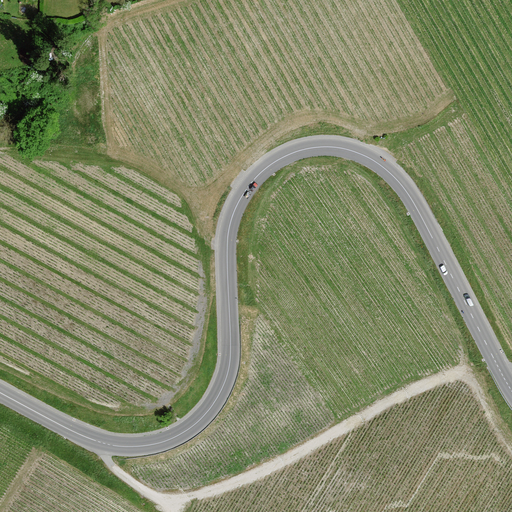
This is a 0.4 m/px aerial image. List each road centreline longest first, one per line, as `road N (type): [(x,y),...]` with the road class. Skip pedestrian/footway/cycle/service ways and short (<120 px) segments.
road 1 (tertiary): [(0,391),(114,445),(162,442),(187,430),(216,398),(230,361),(227,240),(235,208),(261,172),(319,147),(369,157),(402,185),(500,371)]
road 2 (track): [(163,503),(238,481),(452,373),(470,376),(511,447)]
road 3 (track): [(0,150),(135,162),(185,192)]
